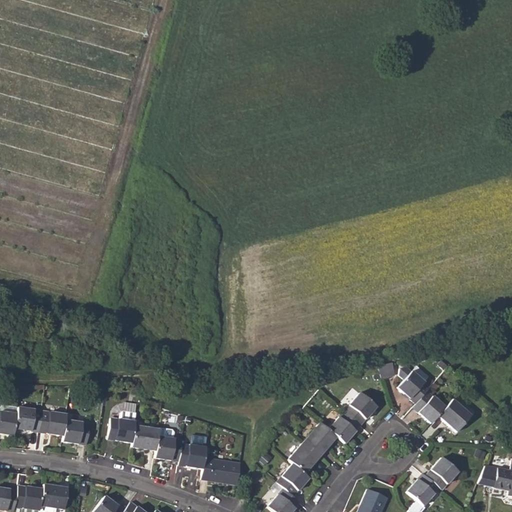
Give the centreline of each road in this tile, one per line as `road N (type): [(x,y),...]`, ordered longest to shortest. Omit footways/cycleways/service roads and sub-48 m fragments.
road 1 (track): [(0,376),(251,363)]
road 2 (residential): [(214,511),(89,470),(0,457)]
